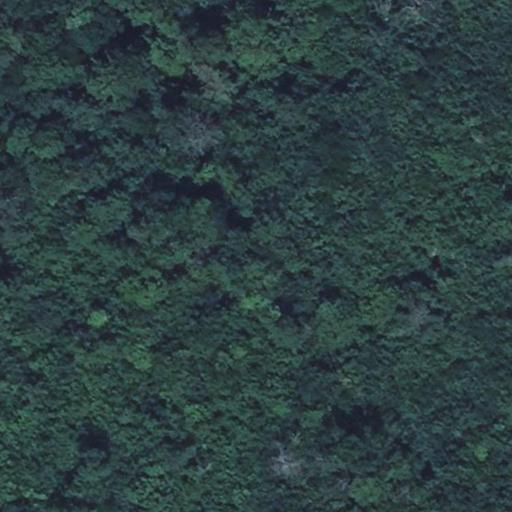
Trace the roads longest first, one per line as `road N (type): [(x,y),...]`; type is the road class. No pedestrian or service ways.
road 1 (track): [(197,0),(453,511)]
road 2 (track): [(100,511),(0,379)]
